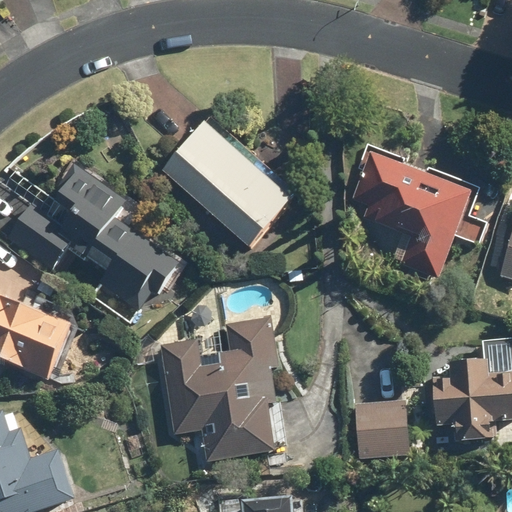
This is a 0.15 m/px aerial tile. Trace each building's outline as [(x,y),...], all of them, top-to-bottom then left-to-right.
[(161,174),(250,252),(292,204),(203,126),(161,174)] [(470,218),(481,190),(428,171),(427,173),(406,165),(407,161),(367,147),(358,172),(363,174),(353,202),(368,208),(363,220),(411,238),(400,267),(408,270),(406,275),(431,284),(433,280),(439,282),(455,239),(480,248),(489,225),(470,218)] [(127,203),(74,166),(42,211),(33,204),(4,245),(49,276),(68,250),(106,276),(91,297),(130,325),(152,294),(158,298),(181,265),(116,219),(127,203)] [(511,240),(500,277),(511,281),(511,240)] [(73,329),(0,297),(0,362),(49,384),(73,329)] [(199,341),(160,347),(174,437),(202,433),(206,464),(276,453),(269,407),(277,406),(271,372),(281,371),(273,320),(227,327),(231,352),(218,354),(220,366),(203,369),(199,341)] [(511,374),(489,376),(488,363),(448,366),(449,379),(431,380),(435,430),(453,429),(454,445),(493,442),(492,426),(511,424),(511,374)] [(405,403),(355,406),(358,460),(408,457),(405,403)] [(4,414),(0,414),(0,511),(50,511),(77,504),(61,453),(31,462),(22,432),(19,433),(13,415),(5,418),(4,414)]
